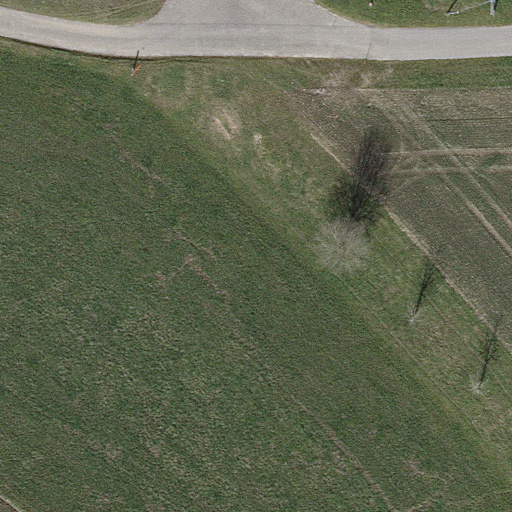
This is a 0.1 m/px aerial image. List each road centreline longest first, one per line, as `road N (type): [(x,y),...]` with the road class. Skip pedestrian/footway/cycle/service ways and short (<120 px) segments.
road 1 (track): [(0,16),(135,49),(265,48)]
road 2 (residential): [(265,48),(511,43)]
